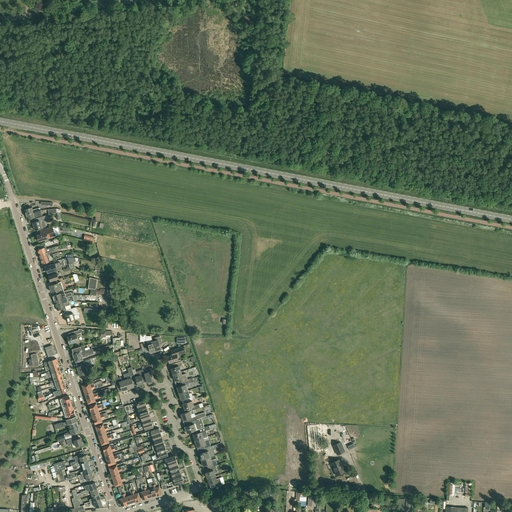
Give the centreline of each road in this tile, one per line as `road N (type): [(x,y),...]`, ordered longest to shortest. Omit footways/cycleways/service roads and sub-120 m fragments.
road 1 (secondary): [(511,220),(0,122)]
road 2 (residential): [(114,511),(0,168)]
road 3 (residential): [(132,511),(201,489),(166,404)]
road 4 (unclassified): [(0,19),(140,0)]
